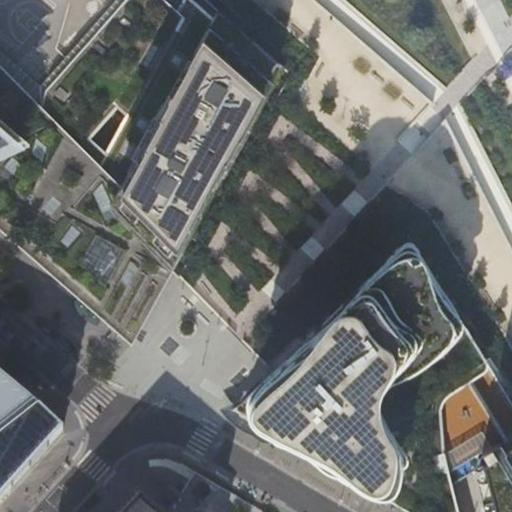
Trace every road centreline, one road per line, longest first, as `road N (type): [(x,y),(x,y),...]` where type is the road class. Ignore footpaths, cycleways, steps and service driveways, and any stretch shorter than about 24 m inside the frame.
road 1 (residential): [(129,410),(202,437),(332,511)]
road 2 (residential): [(0,310),(82,382),(129,410)]
road 3 (residential): [(49,511),(129,410)]
